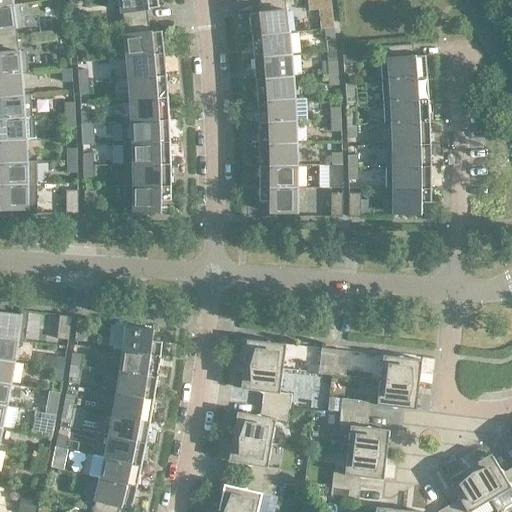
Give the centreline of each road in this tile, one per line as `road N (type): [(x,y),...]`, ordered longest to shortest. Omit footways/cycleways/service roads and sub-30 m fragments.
road 1 (residential): [(217,271),(215,95),(198,0)]
road 2 (residential): [(180,511),(217,271)]
road 3 (residential): [(217,271),(455,292)]
road 4 (residential): [(455,292),(456,56)]
road 5 (residential): [(0,255),(217,271)]
road 6 (residential): [(460,431),(458,446),(439,462),(410,453),(405,437),(415,420),(439,412)]
road 7 (residential): [(439,412),(455,292)]
